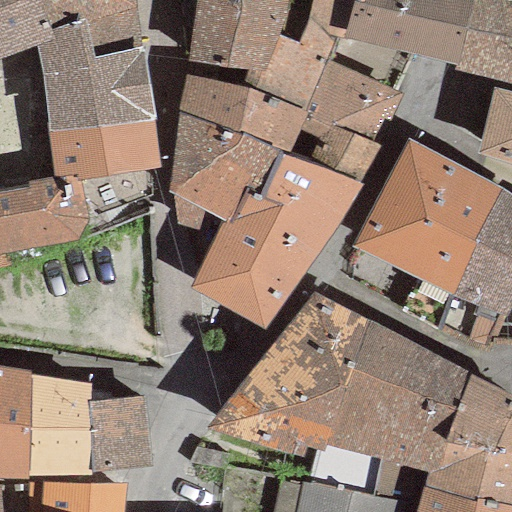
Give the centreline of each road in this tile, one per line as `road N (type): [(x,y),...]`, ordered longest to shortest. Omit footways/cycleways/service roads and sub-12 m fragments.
road 1 (residential): [(184,389),(146,0)]
road 2 (residential): [(511,379),(315,269)]
road 3 (residential): [(0,359),(184,389)]
road 4 (residential): [(315,269),(236,366),(184,389)]
road 5 (residential): [(398,116),(315,269)]
road 6 (residential): [(0,472),(156,471)]
road 7 (residential): [(398,116),(511,168)]
